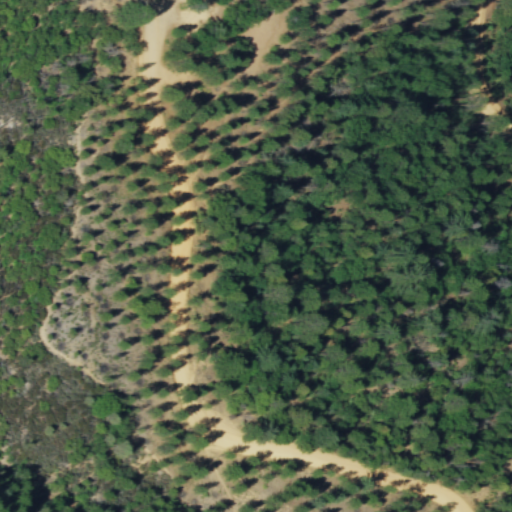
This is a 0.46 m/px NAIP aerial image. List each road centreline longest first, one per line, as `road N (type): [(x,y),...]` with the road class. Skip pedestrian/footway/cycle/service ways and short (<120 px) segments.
road 1 (track): [(457,511),(367,471),(253,449),(206,427),(178,366),(173,307),(183,206),(144,92),(136,0)]
road 2 (track): [(511,120),(487,87),(473,0)]
